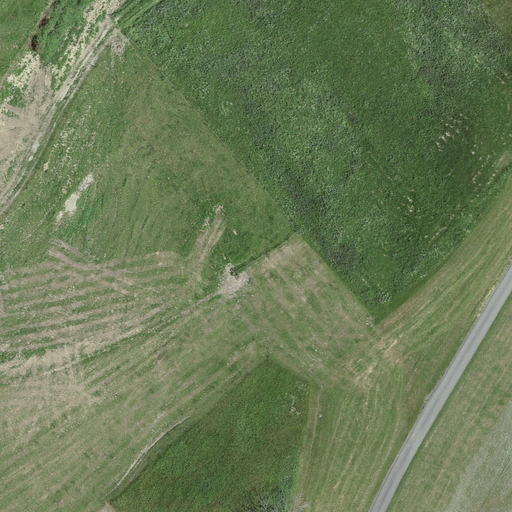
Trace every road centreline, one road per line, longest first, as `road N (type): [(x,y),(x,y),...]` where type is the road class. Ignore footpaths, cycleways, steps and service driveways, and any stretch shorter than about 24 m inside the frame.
road 1 (unclassified): [(380,511),(511,281)]
road 2 (track): [(152,0),(104,43),(0,214)]
